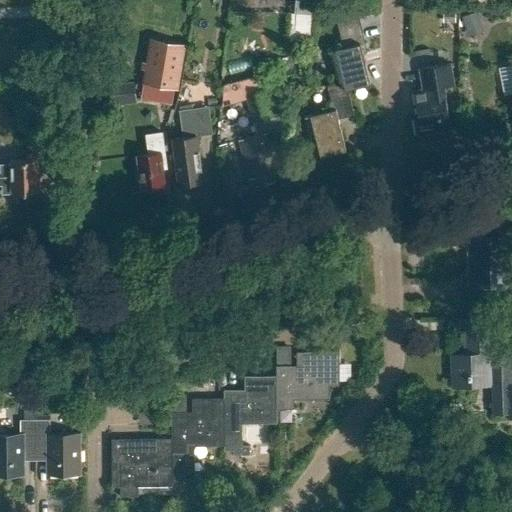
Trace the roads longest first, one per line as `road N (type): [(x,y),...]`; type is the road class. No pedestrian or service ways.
road 1 (residential): [(0,283),(69,280),(393,205)]
road 2 (residential): [(349,433),(392,372),(393,205)]
road 3 (residential): [(393,205),(393,0)]
road 4 (residential): [(393,205),(511,175)]
